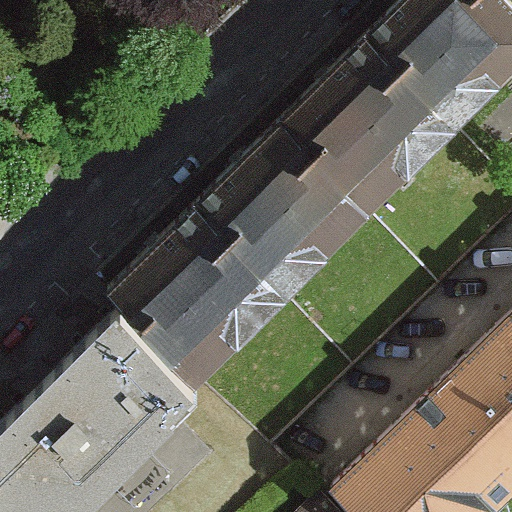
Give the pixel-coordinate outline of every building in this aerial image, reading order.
[(511,4),(508,0),(408,0),(372,36),(457,122),(511,68),(511,4)] [(457,122),(372,36),(286,118),(372,206),(457,122)] [(372,206),(286,118),(197,202),(286,291),(372,206)] [(0,168),(0,185),(9,176),(0,168)] [(286,291),(197,202),(117,281),(205,371),(286,291)] [(117,281),(0,396),(0,492),(19,511),(62,511),(165,410),(205,371),(117,281)] [(511,302),(433,381),(511,460),(511,302)] [(479,511),(511,479),(511,460),(433,381),(330,485),(357,511),(479,511)] [(0,511),(19,511),(0,492),(0,511)]
